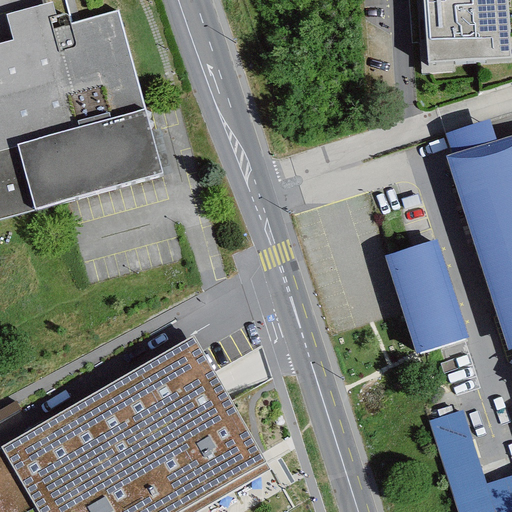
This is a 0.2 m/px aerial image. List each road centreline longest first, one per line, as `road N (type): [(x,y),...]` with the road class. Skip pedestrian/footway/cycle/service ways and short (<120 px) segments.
road 1 (tertiary): [(190,0),(357,511)]
road 2 (unknown): [(417,126),(402,0)]
